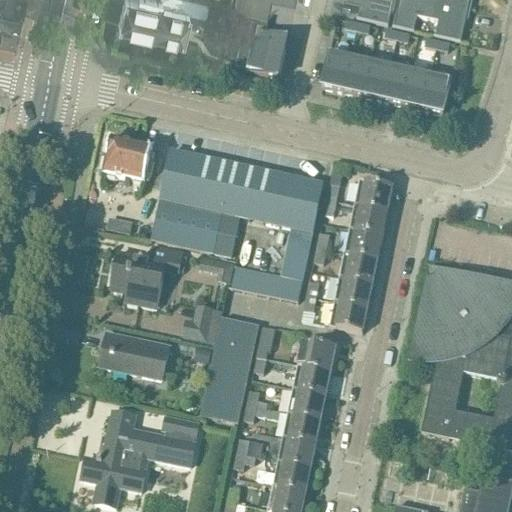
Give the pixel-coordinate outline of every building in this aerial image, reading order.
[(124,0),(118,26),(158,36),(183,41),(190,14),(206,18),(209,4),(194,0),(161,0),(159,0),(138,0),(138,2),(131,0),(124,0)] [(234,0),(232,11),(269,19),(273,1),(295,7),(296,0),(234,0)] [(346,0),(361,3),(357,21),(368,23),(383,27),(388,28),(394,0),(346,0)] [(398,0),(392,30),(392,31),(395,32),(406,34),(407,34),(413,36),(414,34),(413,34),(416,21),(438,25),(435,38),(435,39),(434,39),(434,40),(446,43),(460,46),(467,13),(409,0),(398,0)] [(409,0),(467,13),(470,0),(409,0)] [(2,18),(0,28),(0,54),(13,57),(20,22),(13,20),(14,17),(5,15),(4,18),(2,18)] [(257,21),(255,31),(265,33),(267,23),(257,21)] [(345,29),(344,34),(356,36),(357,31),(358,27),(355,26),(346,24),(345,29)] [(357,31),(356,36),(368,39),(370,30),(367,29),(358,27),(357,31)] [(385,38),(384,42),(396,45),(397,41),(398,36),(394,35),(386,34),(385,38)] [(397,41),(396,45),(407,48),(409,39),(407,38),(398,36),(397,41)] [(278,84),(287,45),(255,37),(246,76),(278,84)] [(425,46),(424,52),(436,54),(437,49),(438,45),(433,44),(426,43),(425,46)] [(437,49),(436,54),(447,57),(450,48),(445,47),(438,45),(437,49)] [(342,97),(351,58),(350,58),(349,62),(329,58),(321,93),(342,97)] [(362,102),(371,62),(351,58),(342,97),(362,102)] [(371,67),(372,63),(371,62),(362,102),(382,106),(391,67),(390,67),(389,71),(371,67)] [(402,111),(411,71),(391,67),(382,106),(402,111)] [(410,76),(411,71),(402,111),(422,115),(430,80),(410,76)] [(443,120),(450,85),(430,80),(422,115),(443,120)] [(102,179),(144,188),(146,178),(151,179),(154,166),(149,165),(151,153),(110,144),(102,179)] [(220,219),(230,221),(247,226),(289,236),(280,281),(234,272),(230,294),(297,308),(311,241),(323,189),(170,155),(159,206),(151,245),(211,259),(220,219)] [(358,185),(354,209),(387,215),(392,192),(358,185)] [(329,189),(326,205),(336,206),(339,191),(329,189)] [(326,205),(323,220),(333,222),(336,206),(326,205)] [(354,209),(349,231),(382,238),(387,215),(354,209)] [(120,234),(119,237),(129,239),(131,227),(122,225),(122,226),(120,234)] [(349,231),(343,258),(377,266),(382,238),(349,231)] [(319,238),(316,253),(326,255),(329,240),(319,238)] [(135,263),(135,262),(117,258),(109,297),(126,300),(124,308),(157,315),(165,277),(179,280),(183,257),(151,250),(148,266),(135,263)] [(312,268),(313,268),(323,270),(326,255),(316,253),(312,268)] [(343,258),(339,282),(372,290),(377,266),(343,258)] [(339,282),(334,305),(367,313),(372,290),(339,282)] [(309,287),(306,301),(316,303),(318,289),(309,287)] [(306,301),(303,316),(313,318),(316,303),(306,301)] [(334,305),(328,331),(328,332),(362,339),(367,313),(334,305)] [(182,344),(214,350),(221,315),(197,311),(194,326),(186,325),(182,344)] [(511,511),(511,334),(496,331),(495,332),(478,328),(478,327),(453,322),(451,327),(429,323),(422,360),(416,359),(410,391),(415,392),(410,419),(403,418),(400,436),(406,437),(401,464),(395,462),(391,480),(396,481),(391,508),(385,507),(384,511),(511,511)] [(200,422),(235,429),(237,430),(257,332),(221,324),(200,422)] [(262,333),(256,363),(266,365),(267,357),(270,358),(275,335),(262,333)] [(168,354),(105,340),(98,373),(161,387),(168,354)] [(301,346),(296,371),(330,378),(335,353),(301,346)] [(196,351),(193,365),(208,368),(211,354),(196,351)] [(253,378),(263,380),(266,365),(256,363),(253,378)] [(296,371),(292,392),(326,398),(330,378),(296,371)] [(292,392),(287,416),(321,422),(326,398),(292,392)] [(248,397),(245,412),(280,419),(282,410),(279,410),(278,414),(270,412),(271,409),(258,406),(258,403),(256,403),(257,399),(248,397)] [(245,412),(242,426),(243,426),(254,428),(254,427),(277,432),(280,419),(245,412)] [(287,416),(282,441),(315,448),(321,422),(287,416)] [(85,466),(80,486),(96,490),(91,510),(100,511),(115,511),(119,495),(123,496),(140,499),(147,464),(190,473),(195,448),(192,448),(193,443),(196,443),(199,429),(165,422),(162,437),(166,437),(165,442),(130,435),(133,423),(112,419),(102,465),(96,464),(95,468),(85,466)] [(282,441),(276,466),(310,474),(315,448),(282,441)] [(239,444),(236,459),(246,462),(252,463),(252,462),(246,461),(249,446),(239,444)] [(236,459),(233,474),(243,476),(245,467),(251,468),(252,463),(246,462),(236,459)] [(276,466),(272,488),(306,496),(310,474),(276,466)] [(272,488),(266,511),(302,511),(306,496),(272,488)] [(229,492),(226,507),(236,509),(239,494),(229,492)]
